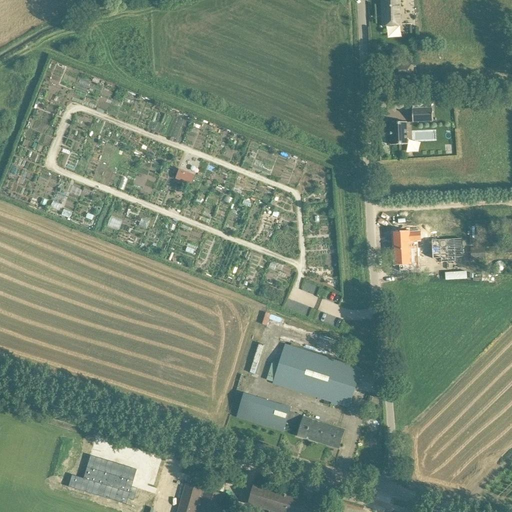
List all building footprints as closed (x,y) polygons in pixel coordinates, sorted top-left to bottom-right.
[(400,0),(381,0),(383,27),(401,26),(400,0)] [(414,0),(415,25),(427,24),(426,0),(414,0)] [(461,41),(500,40),(499,21),(511,20),(510,0),(438,0),(439,23),(460,23),(461,41)] [(511,52),(493,54),(493,67),(511,65),(511,52)] [(404,64),(393,64),(394,70),(395,72),(395,78),(413,77),(413,67),(406,67),(404,64)] [(432,108),(412,109),(413,122),(432,122),(432,108)] [(390,123),(391,145),(408,145),(407,122),(390,123)] [(118,170),(125,151),(116,148),(113,155),(105,151),(100,163),(118,170)] [(180,170),(176,179),(191,185),(195,176),(180,170)] [(511,222),(501,223),(502,253),(511,252),(511,222)] [(496,225),(481,225),(481,245),(497,245),(496,225)] [(408,232),(392,233),(394,266),(412,265),(411,244),(433,242),(432,228),(421,228),(421,231),(408,232)] [(461,242),(432,243),(432,260),(440,260),(441,263),(455,262),(455,259),(462,259),(461,242)] [(469,258),(487,258),(487,248),(469,248),(469,258)] [(470,266),(450,267),(450,275),(471,273),(470,266)] [(273,383),(349,407),(361,369),(285,345),(273,383)] [(352,356),(359,355),(358,345),(351,345),(352,356)] [(244,394),(237,417),(284,432),(286,424),(295,427),(298,415),(290,412),(291,409),(244,394)] [(345,430),(303,417),(297,436),(339,449),(345,430)] [(137,470),(91,456),(84,479),(72,475),(69,487),(127,505),(128,499),(134,500),(138,488),(132,487),(137,470)] [(218,508),(222,494),(206,490),(205,491),(202,490),(202,488),(186,484),(178,511),(216,511),(217,511),(215,511),(216,508),(218,508)] [(313,511),(316,503),(253,485),(248,504),(273,511),(313,511)]
